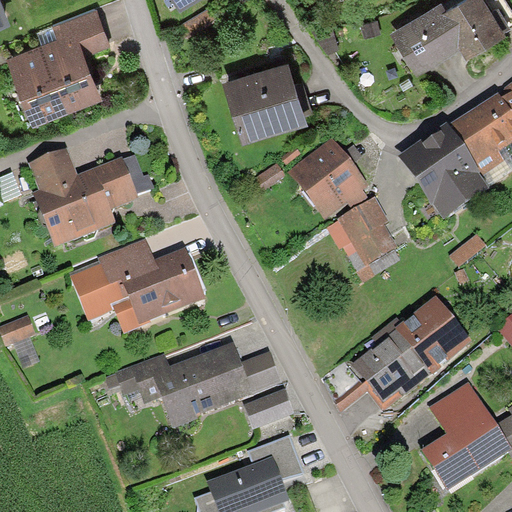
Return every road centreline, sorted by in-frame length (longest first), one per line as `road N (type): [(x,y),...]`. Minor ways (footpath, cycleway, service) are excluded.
road 1 (residential): [(363,511),(186,159),(134,0)]
road 2 (residential): [(511,58),(436,125),(394,136),(371,124),(271,0)]
